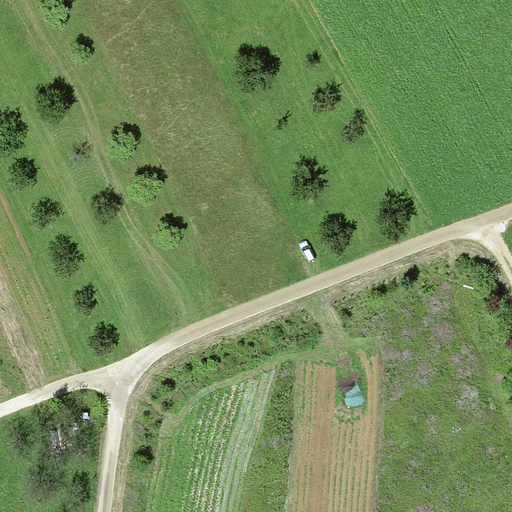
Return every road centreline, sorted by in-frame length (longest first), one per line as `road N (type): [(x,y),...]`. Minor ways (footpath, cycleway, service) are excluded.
road 1 (track): [(99,511),(112,405),(126,369),(175,337),(511,211)]
road 2 (track): [(126,369),(0,409)]
